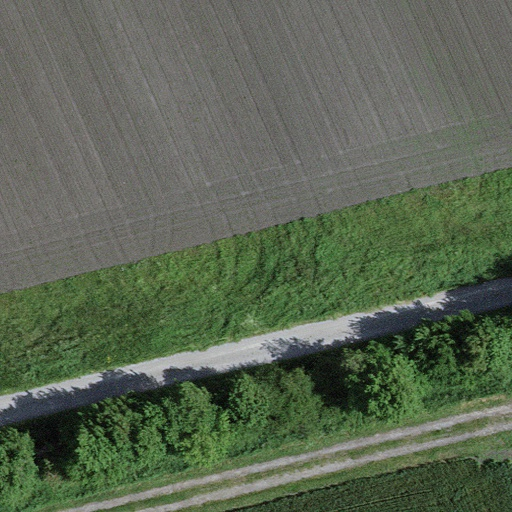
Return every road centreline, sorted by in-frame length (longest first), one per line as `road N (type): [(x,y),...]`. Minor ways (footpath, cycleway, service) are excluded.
road 1 (track): [(511,290),(0,411)]
road 2 (track): [(170,511),(511,430)]
